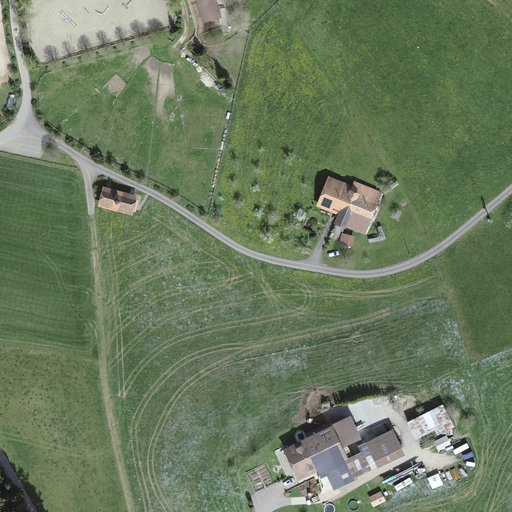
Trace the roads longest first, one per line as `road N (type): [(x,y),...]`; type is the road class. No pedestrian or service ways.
road 1 (track): [(19,124),(249,252),(351,274),(421,258),(511,188)]
road 2 (track): [(84,160),(111,416),(131,511)]
road 3 (track): [(19,124),(27,96),(13,0)]
